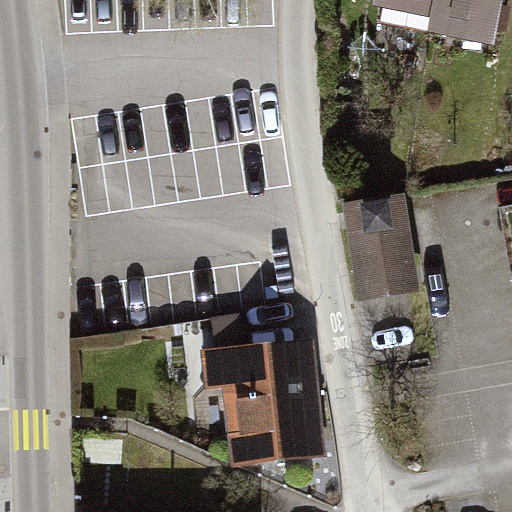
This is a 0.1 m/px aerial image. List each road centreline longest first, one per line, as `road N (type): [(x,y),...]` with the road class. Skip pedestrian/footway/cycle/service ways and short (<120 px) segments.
road 1 (residential): [(363,511),(316,220),(298,0)]
road 2 (secondary): [(0,430),(0,145)]
